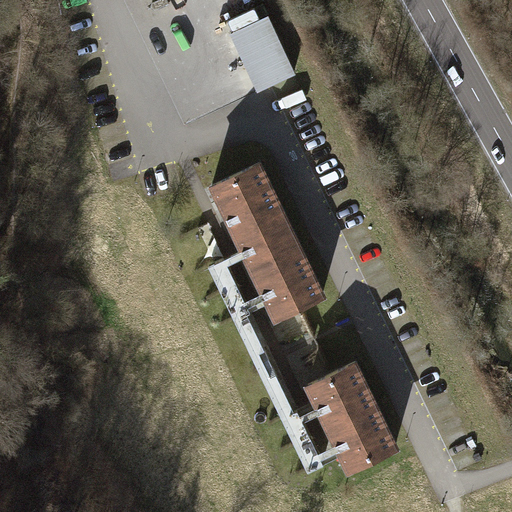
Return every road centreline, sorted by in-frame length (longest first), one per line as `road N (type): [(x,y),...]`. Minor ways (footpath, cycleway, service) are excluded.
road 1 (residential): [(108,0),(175,142),(263,103),(452,492)]
road 2 (secondary): [(511,163),(423,0)]
